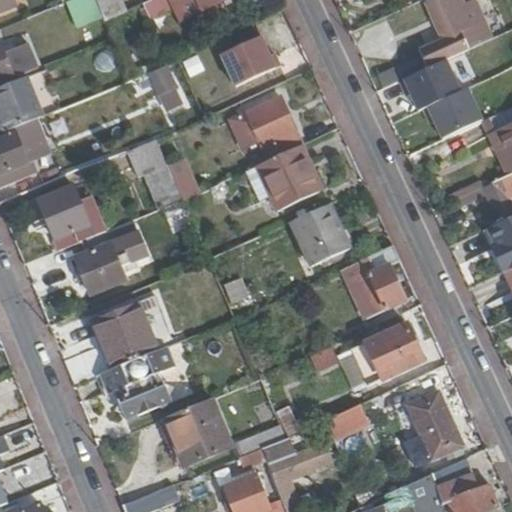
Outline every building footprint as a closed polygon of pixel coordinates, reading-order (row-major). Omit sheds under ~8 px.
[(0,0),(0,12),(14,6),(11,0),(0,0)] [(99,8),(106,24),(125,15),(117,0),(110,0),(98,6),(99,8)] [(156,0),(153,2),(143,7),(150,21),(175,9),(182,24),(232,0),(156,0)] [(460,55),(489,42),(471,3),(461,7),(457,0),(435,0),(426,4),(441,41),(420,50),(428,70),(460,55)] [(0,44),(33,31),(29,20),(0,32),(0,88),(16,82),(12,71),(21,67),(13,48),(3,52),(0,44)] [(510,55),(502,36),(489,42),(460,55),(484,108),(506,98),(498,81),(505,78),(497,61),(510,55)] [(274,70),(269,58),(261,40),(220,57),(234,88),(274,70)] [(203,55),(188,63),(195,77),(210,70),(203,55)] [(273,56),(269,58),(274,70),(279,68),(273,56)] [(166,72),(129,87),(138,105),(175,91),(166,72)] [(511,95),(511,92),(505,78),(498,81),(506,98),(511,95)] [(37,122),(42,120),(26,81),(0,91),(0,117),(7,134),(14,131),(34,123),(37,122)] [(37,92),(46,115),(63,108),(53,85),(37,92)] [(300,147),(302,146),(280,99),(247,115),(260,143),(269,162),(300,147)] [(260,143),(247,115),(231,122),(244,150),(260,143)] [(46,142),(37,122),(34,123),(14,131),(17,138),(25,156),(29,154),(27,150),(42,143),(46,142)] [(511,123),(492,133),(511,176),(511,175),(511,123)] [(25,156),(17,138),(0,144),(0,190),(0,191),(22,182),(17,170),(28,165),(25,156)] [(159,151),(155,140),(126,153),(130,162),(135,160),(135,161),(159,151)] [(308,164),(300,147),(269,162),(252,170),(274,216),(319,196),(305,166),(308,164)] [(511,175),(511,176),(486,187),(502,222),(511,217),(511,175)] [(39,203),(59,252),(81,244),(93,239),(72,189),(39,203)] [(189,217),(183,202),(162,211),(168,226),(189,217)] [(349,251),(328,206),(288,225),(308,268),(349,251)] [(505,274),(511,270),(511,219),(488,230),(495,245),(499,254),(494,256),(503,275),(505,274)] [(110,244),(105,234),(93,239),(81,244),(85,254),(75,259),(91,298),(126,283),(117,260),(128,255),(122,240),(110,244)] [(490,248),(494,256),(499,254),(495,245),(490,248)] [(400,263),(393,248),(342,271),(365,320),(406,302),(390,268),(400,263)] [(222,296),(214,277),(192,287),(200,306),(222,296)] [(228,284),(237,306),(255,299),(246,277),(228,284)] [(136,305),(99,321),(115,358),(152,342),(136,305)] [(367,345),(384,382),(424,363),(407,327),(367,345)] [(330,347),(311,356),(318,372),(338,363),(330,347)] [(172,370),(163,349),(101,376),(110,396),(120,392),(124,402),(117,405),(125,424),(168,406),(156,377),(172,370)] [(409,409),(432,459),(430,460),(432,463),(464,448),(463,446),(461,447),(438,396),(440,395),(439,393),(407,407),(408,410),(409,409)] [(230,446),(210,400),(161,421),(181,467),(230,446)] [(294,406),(281,411),(289,434),(302,430),(294,406)] [(326,420),(334,437),(361,426),(353,408),(326,420)] [(265,448),(285,439),(281,431),(261,439),(265,448)] [(0,444),(0,475),(19,467),(29,463),(17,437),(0,444)] [(272,480),(283,511),(298,511),(287,479),(332,462),(326,445),(296,456),(288,437),(285,439),(265,448),(261,449),(269,470),(272,480)] [(234,451),(239,459),(259,450),(255,442),(234,451)] [(261,473),(269,470),(261,449),(259,450),(239,459),(244,470),(257,465),(261,473)] [(468,459),(430,476),(435,489),(470,474),(474,472),(468,459)] [(19,467),(0,475),(0,491),(2,495),(27,484),(19,467)] [(435,489),(436,490),(441,504),(447,501),(451,511),(482,511),(496,506),(488,486),(477,491),(470,474),(435,489)] [(271,511),(256,475),(223,488),(233,511),(271,511)] [(430,476),(409,486),(415,500),(436,490),(435,489),(430,476)] [(122,508),(123,511),(151,511),(146,498),(122,508)]
